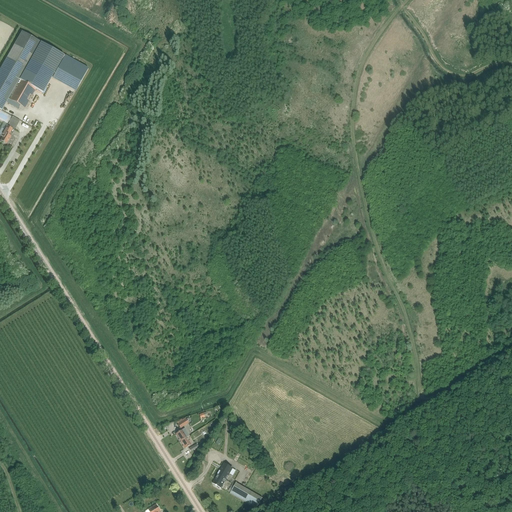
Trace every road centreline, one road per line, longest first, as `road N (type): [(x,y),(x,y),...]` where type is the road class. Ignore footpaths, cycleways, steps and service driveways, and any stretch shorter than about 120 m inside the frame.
road 1 (track): [(36,220),(160,415),(225,393),(252,349),(387,423),(448,389)]
road 2 (track): [(426,401),(409,325),(365,209),(352,137),(359,71),(407,0)]
road 3 (unclassified): [(200,511),(0,192)]
road 4 (track): [(58,0),(136,47),(36,220)]
road 5 (track): [(342,497),(367,467),(410,442),(453,431),(448,389)]
road 6 (track): [(401,5),(452,71),(511,61)]
road 7 (track): [(0,221),(40,286),(0,311)]
